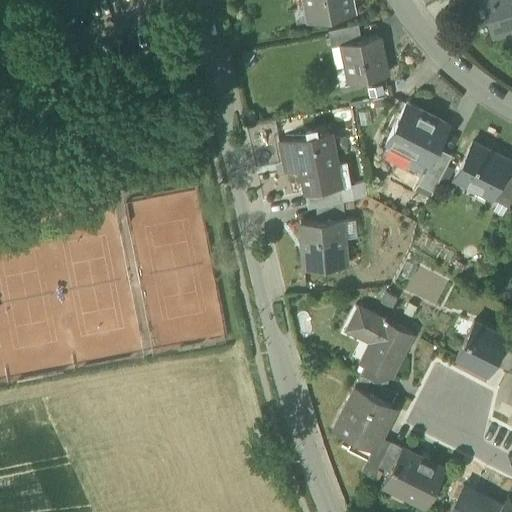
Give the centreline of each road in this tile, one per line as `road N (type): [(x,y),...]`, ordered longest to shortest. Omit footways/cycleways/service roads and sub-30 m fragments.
road 1 (unclassified): [(336,511),(289,392),(202,0)]
road 2 (residential): [(400,0),(481,93),(511,107)]
